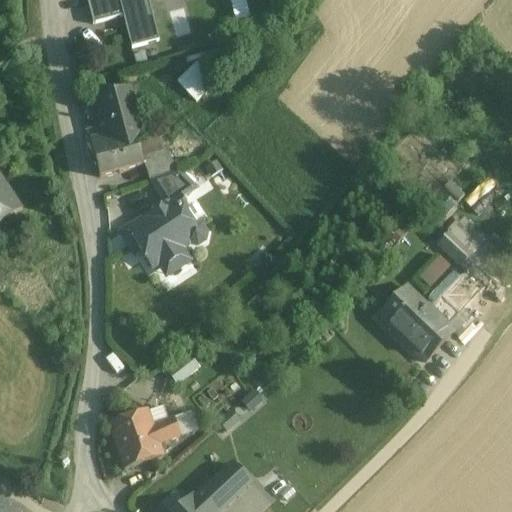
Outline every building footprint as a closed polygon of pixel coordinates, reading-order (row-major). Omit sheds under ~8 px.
[(86,0),(93,26),(123,18),(131,51),(158,43),(151,14),(147,0),(86,0)] [(228,0),(234,24),(245,21),(242,9),(246,8),(244,0),(228,0)] [(211,90),(194,72),(182,83),(199,101),(211,90)] [(129,94),(117,98),(121,111),(127,133),(132,131),(133,133),(139,131),(129,94)] [(117,98),(91,104),(95,118),(121,111),(117,98)] [(121,111),(95,118),(101,140),(90,143),(99,179),(142,168),(141,164),(137,148),(133,133),(132,131),(127,133),(121,111)] [(157,141),(144,145),(144,146),(137,148),(141,164),(145,163),(167,156),(157,141)] [(167,156),(145,163),(150,182),(178,173),(167,156)] [(178,174),(151,183),(167,207),(179,199),(180,201),(196,191),(178,174)] [(0,226),(22,212),(0,178),(0,226)] [(167,207),(130,231),(129,229),(120,235),(130,251),(137,247),(152,270),(158,266),(167,268),(179,260),(181,251),(189,246),(197,248),(204,243),(205,235),(201,229),(193,227),(191,227),(182,213),(186,210),(180,201),(179,199),(167,207)] [(469,212),(446,239),(478,270),(503,244),(469,212)] [(457,262),(444,251),(419,280),(432,290),(457,262)] [(265,255),(261,258),(261,264),(264,268),(272,262),(265,255)] [(475,278),(457,262),(432,290),(450,306),(475,278)] [(458,322),(413,281),(384,311),(427,356),(458,322)] [(187,359),(168,374),(178,387),(197,372),(187,359)] [(252,414),(262,400),(250,392),(240,405),(252,414)] [(236,402),(215,422),(227,435),(249,415),(236,402)] [(147,411),(108,425),(124,470),(163,456),(159,446),(153,428),(147,411)] [(174,420),(153,428),(159,446),(180,438),(174,420)] [(195,501),(204,511),(211,511),(216,508),(219,511),(223,511),(250,487),(232,467),(195,501)] [(204,511),(195,501),(193,499),(179,511),(204,511)]
